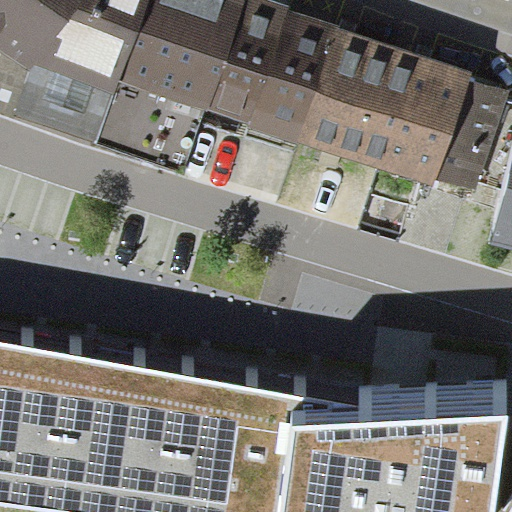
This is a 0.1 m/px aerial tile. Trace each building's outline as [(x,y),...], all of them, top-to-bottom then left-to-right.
[(116,81),(143,0),(0,0),(0,51),(30,72),(33,63),(113,94),(116,81)] [(209,109),(247,0),(143,0),(116,81),(208,112),(209,109)] [(273,0),(247,0),(209,109),(248,122),(289,8),(290,6),(273,0)] [(248,122),(247,127),(296,144),(297,141),(336,27),(289,8),(248,122)] [(382,168),(419,55),(336,27),(297,141),(382,168)] [(382,168),(435,185),(437,179),(475,191),(508,92),(469,81),(472,72),(419,55),(382,168)] [(511,154),(491,242),(511,247),(511,154)] [(402,423),(360,422),(359,406),(0,341),(0,503),(65,511),(495,511),(507,417),(402,423)]
